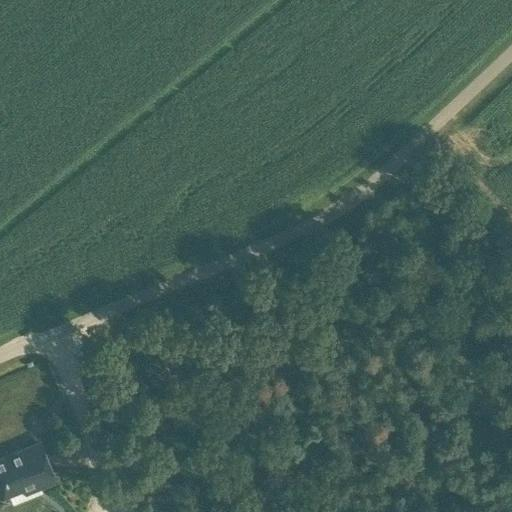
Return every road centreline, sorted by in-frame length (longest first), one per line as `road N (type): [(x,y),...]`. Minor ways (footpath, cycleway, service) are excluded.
road 1 (unclassified): [(0,354),(344,206),(511,51)]
road 2 (track): [(120,511),(91,466),(38,338)]
